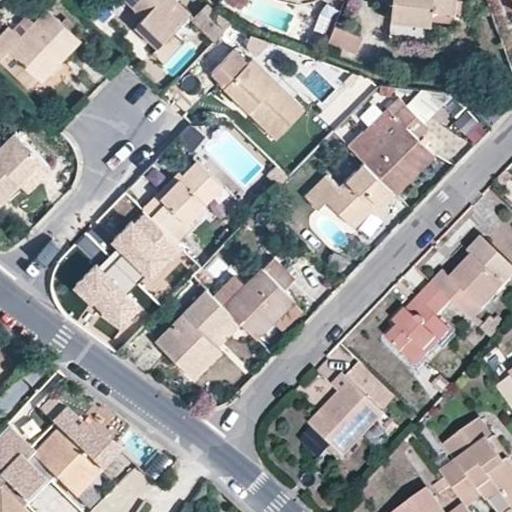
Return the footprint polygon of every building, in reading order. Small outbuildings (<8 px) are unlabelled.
[(56,0),(35,2),(45,11),(47,8),(48,9),(56,0)] [(125,15),(135,23),(143,15),(129,0),(120,0),(119,2),(128,12),(125,15)] [(129,0),(143,15),(135,23),(157,46),(153,51),(163,61),(181,41),(171,31),(188,12),(175,0),(129,0)] [(233,20),(215,8),(206,0),(203,0),(186,17),(212,41),(233,20)] [(391,0),(388,38),(426,42),(431,9),(453,11),(454,0),(391,0)] [(0,57),(8,49),(36,78),(39,80),(79,38),(48,9),(47,8),(45,11),(20,37),(9,27),(0,37),(0,57)] [(372,38),(334,22),(327,40),(365,56),(372,38)] [(0,63),(26,89),(36,78),(8,49),(0,57),(0,63)] [(223,88),(276,137),(302,108),(249,59),(247,62),(233,49),(211,72),(225,85),(223,88)] [(378,84),(374,87),(383,96),(411,96),(414,88),(378,84)] [(386,107),(348,145),(364,161),(390,186),(395,191),(433,153),(415,136),(426,124),(404,103),(394,113),(386,107)] [(455,125),(478,144),(489,129),(466,111),(455,125)] [(0,197),(18,180),(41,157),(14,131),(0,145),(0,197)] [(50,167),(41,157),(18,180),(26,190),(50,167)] [(143,208),(150,214),(158,223),(172,208),(186,221),(222,184),(198,160),(161,197),(157,192),(143,208)] [(390,186),(364,161),(339,186),(326,174),(305,195),(318,208),(326,200),(352,225),(368,208),(390,186)] [(395,191),(390,186),(368,208),(374,213),(395,191)] [(186,250),(158,223),(150,214),(138,226),(144,232),(127,249),(119,241),(98,263),(112,277),(93,297),(118,320),(138,300),(129,291),(149,270),(158,279),(186,250)] [(511,276),(511,264),(483,236),(468,252),(473,256),(504,285),(511,276)] [(432,282),(451,300),(471,319),(504,285),(473,256),(451,278),(443,270),(432,282)] [(272,258),(246,284),(224,306),(232,314),(241,323),(257,337),(273,320),(293,299),(294,298),(284,288),(294,277),(272,258)] [(138,300),(158,279),(149,270),(129,291),(138,300)] [(224,306),(246,284),(235,274),(213,295),(224,306)] [(451,300),(432,282),(416,297),(422,303),(411,314),(405,310),(394,320),(400,326),(387,338),(399,350),(411,337),(424,349),(435,338),(439,341),(450,330),(435,315),(451,300)] [(213,295),(206,288),(156,340),(192,376),(221,348),(217,346),(209,338),(232,314),(224,306),(213,295)] [(422,303),(416,297),(405,310),(411,314),(422,303)] [(302,309),(293,299),(273,320),(283,329),(302,309)] [(241,323),(232,314),(209,338),(217,346),(241,323)] [(411,337),(399,350),(415,366),(439,341),(435,338),(424,349),(411,337)] [(376,378),(362,364),(348,378),(362,393),(376,378)] [(511,371),(511,372),(511,375),(498,385),(511,403),(511,371)] [(342,456),(383,414),(362,393),(348,378),(344,374),(333,386),(342,394),(324,412),(323,410),(309,424),(313,428),(302,439),(316,453),(327,442),(342,456)] [(432,384),(443,395),(452,385),(441,374),(432,384)] [(383,414),(398,398),(376,378),(362,393),(383,414)] [(0,511),(25,511),(19,505),(54,470),(75,491),(124,441),(84,410),(82,412),(65,396),(51,410),(61,420),(33,449),(11,428),(0,438),(0,511)] [(489,440),(493,437),(481,419),(446,443),(458,459),(440,471),(464,504),(466,508),(482,497),(486,500),(499,492),(511,509),(511,463),(509,460),(506,463),(489,440)] [(506,463),(509,460),(511,457),(496,435),(493,437),(489,440),(506,463)] [(469,511),(466,508),(464,504),(452,511),(444,511),(428,489),(397,511),(469,511)]
